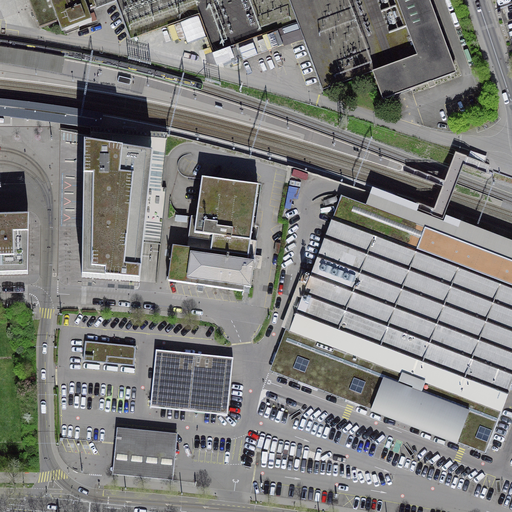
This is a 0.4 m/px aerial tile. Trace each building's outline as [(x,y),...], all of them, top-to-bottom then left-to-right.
[(61,21),(65,32),(76,28),(91,22),(88,11),(96,8),(93,0),(28,0),(39,29),(61,21)] [(141,0),(123,5),(132,36),(157,29),(157,28),(179,22),(181,29),(172,32),(174,39),(185,36),(187,41),(205,37),(194,0),(193,0),(187,2),(186,0),(160,0),(157,1),(156,0),(141,0)] [(396,0),(418,58),(401,64),(401,63),(385,69),(384,69),(373,73),(375,78),(376,78),(382,94),(381,94),(383,100),(394,96),(394,95),(431,81),(433,81),(451,74),(454,73),(427,0),(396,0)] [(335,51),(333,51),(333,42),(306,42),(322,87),(337,82),(337,74),(372,61),(364,39),(359,39),(359,35),(355,25),(355,19),(350,5),(340,5),(340,26),(347,26),(346,27),(350,39),(344,41),(344,56),(333,56),(333,51),(335,51)] [(278,30),(235,46),(240,62),(264,53),(284,46),(278,30)] [(0,47),(0,63),(8,65),(29,69),(62,75),(65,59),(53,56),(36,53),(19,51),(4,48),(0,47)] [(131,79),(119,76),(118,82),(130,85),(131,79)] [(0,99),(0,116),(19,118),(66,125),(101,127),(103,114),(81,110),(50,106),(27,103),(5,100),(0,99)] [(152,155),(85,144),(81,279),(140,282),(152,155)] [(172,246),(167,282),(201,286),(205,287),(244,292),(245,287),(250,287),(254,261),(247,261),(257,187),(202,179),(194,235),(212,237),(212,243),(210,252),(172,246)] [(290,326),(274,367),(307,379),(306,382),(310,384),(315,386),(316,383),(363,401),(362,403),(371,407),(372,404),(373,405),(372,410),(414,426),(457,443),(459,438),(461,438),(460,441),(469,444),(470,442),(487,448),(511,385),(511,261),(341,196),(292,326),(289,325),(290,326)] [(29,215),(0,216),(0,274),(30,274),(29,215)] [(84,341),(82,360),(133,365),(135,346),(111,343),(84,341)] [(197,359),(158,355),(153,410),(228,418),(234,362),(197,359)] [(178,433),(118,427),(113,474),(173,480),(178,433)]
